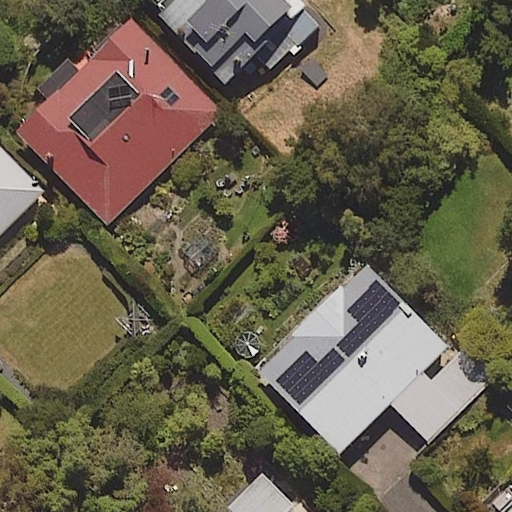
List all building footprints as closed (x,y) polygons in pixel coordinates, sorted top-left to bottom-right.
[(134,0),(227,94),(278,44),(294,60),(325,29),(296,0),(134,0)] [(49,107),(20,135),(110,226),(223,114),(133,23),(84,71),(75,61),(39,97),(49,107)] [(0,239),(44,196),(0,151),(0,239)] [(197,227),(177,248),(203,272),(223,251),(197,227)] [(488,387),(369,272),(263,380),(344,458),(393,408),(431,445),(488,387)] [(297,511),(263,479),(231,511),(297,511)] [(511,511),(511,494),(494,511),(511,511)]
